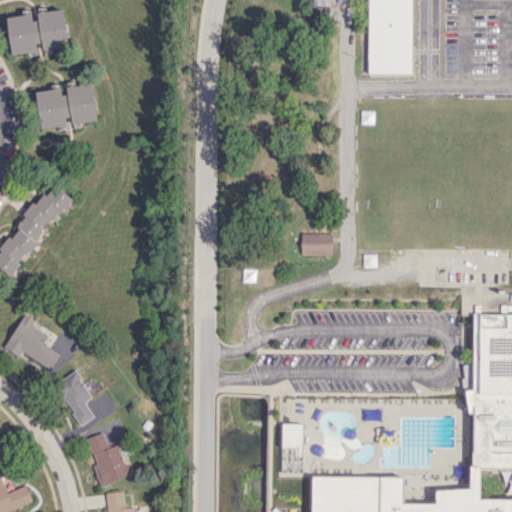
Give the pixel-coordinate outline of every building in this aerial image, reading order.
[(411,0),(367,0),(367,73),(411,73),(411,0)] [(6,16),(11,55),(36,52),(35,44),(40,43),(41,53),(52,52),(51,46),(67,45),(63,8),(33,12),(33,13),(6,16)] [(96,120),(92,83),(63,86),(63,87),(35,90),(39,129),(65,126),(81,125),(80,122),(96,120)] [(70,197),(52,182),(0,244),(0,269),(8,276),(45,231),(43,229),(70,197)] [(332,233),(300,232),(300,254),(331,255),(332,233)] [(21,351),(50,368),(59,353),(43,344),(48,335),(31,325),(34,320),(23,313),(4,347),(18,356),(21,351)] [(310,511),(511,511),(511,498),(479,498),(479,466),(511,466),(511,313),(472,313),(472,364),(463,364),(463,375),(471,375),(471,389),(466,389),(466,413),(471,413),(470,489),(435,489),(435,503),(403,502),(403,476),(311,476),(310,511)] [(91,396),(74,370),(53,384),(80,424),(93,416),(83,402),(91,396)] [(302,423),(282,423),(282,446),(302,446),(302,423)] [(99,484),(129,475),(118,444),(107,447),(102,432),(86,437),(95,464),(93,465),(99,484)] [(0,511),(12,511),(11,509),(32,501),(25,485),(6,492),(0,477),(0,511)]
